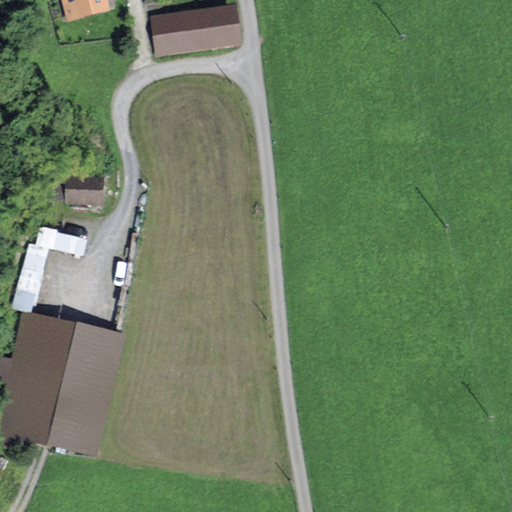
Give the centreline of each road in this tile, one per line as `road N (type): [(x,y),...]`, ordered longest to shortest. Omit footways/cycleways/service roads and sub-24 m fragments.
road 1 (track): [(253,62),(174,64),(129,85),(120,103),(130,180),(123,207),(75,308),(29,478),(7,511)]
road 2 (unclassified): [(306,511),(244,0)]
